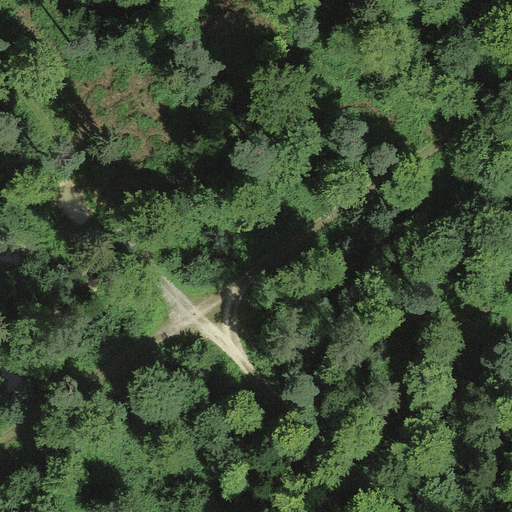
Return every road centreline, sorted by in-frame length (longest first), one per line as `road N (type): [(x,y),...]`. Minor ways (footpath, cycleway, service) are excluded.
road 1 (track): [(511,93),(0,439)]
road 2 (track): [(403,511),(195,305),(0,57)]
